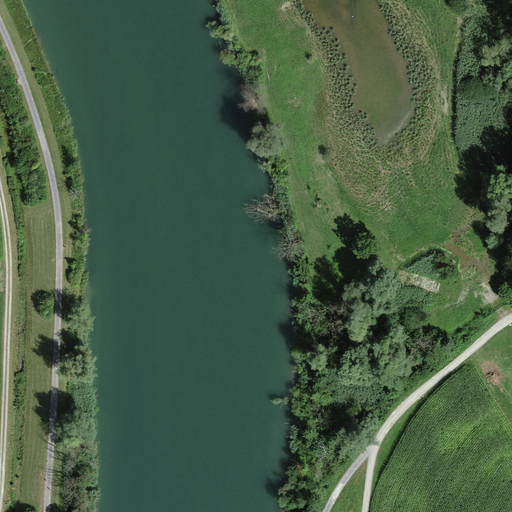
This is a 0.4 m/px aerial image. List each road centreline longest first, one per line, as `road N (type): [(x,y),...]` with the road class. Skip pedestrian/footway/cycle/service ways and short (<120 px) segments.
road 1 (track): [(52,511),(65,249),(60,191),(0,16)]
road 2 (track): [(0,195),(8,247),(0,479)]
road 3 (track): [(511,317),(401,406),(371,449)]
